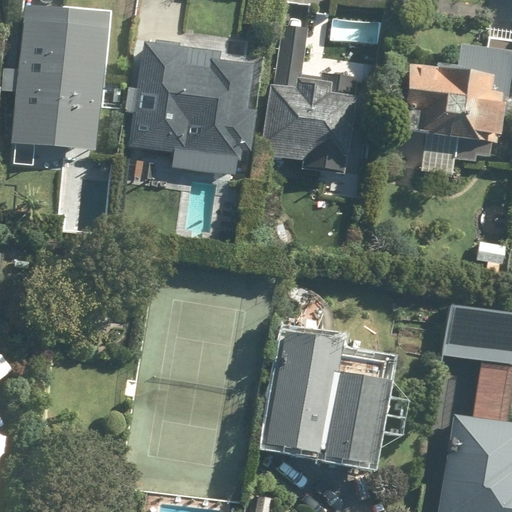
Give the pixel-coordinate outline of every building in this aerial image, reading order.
[(0,91),(15,92),(10,167),(36,169),(38,149),(96,153),(106,11),(21,5),(17,71),(1,70),(0,84),(0,91)] [(271,86),(265,159),(300,162),(299,174),(346,177),(354,80),(301,76),(305,29),(281,27),(277,87),(271,86)] [(144,43),(130,148),(163,152),(236,161),(238,148),(250,149),(254,111),(243,110),(248,64),(208,59),(207,72),(185,69),(187,49),(144,43)] [(454,72),(454,67),(403,60),(397,110),(418,113),(417,118),(403,116),(401,133),(464,141),(463,146),(498,150),(505,94),(492,92),(494,77),(462,73),(454,72)] [(448,302),(438,365),(467,370),(477,306),(448,302)] [(321,453),(335,371),(341,339),(283,329),(263,443),(321,453)] [(335,371),(321,453),(375,463),(389,380),(335,371)] [(511,511),(511,419),(451,412),(446,461),(439,460),(432,511),(511,511)] [(272,511),(273,495),(255,495),(253,511),(272,511)]
